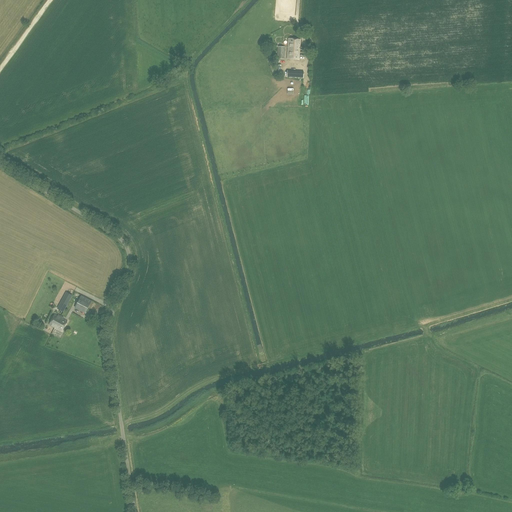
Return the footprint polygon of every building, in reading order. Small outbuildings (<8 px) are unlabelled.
[(289,39),(287,59),(299,60),(301,40),(289,39)] [(92,301),(82,296),(76,307),(86,313),(92,301)] [(67,304),(62,301),(59,306),(65,309),(67,304)] [(59,321),(61,317),(55,314),(49,324),(55,327),(58,321),(59,321)] [(68,321),(61,317),(59,321),(58,321),(55,327),(62,331),(68,321)]
